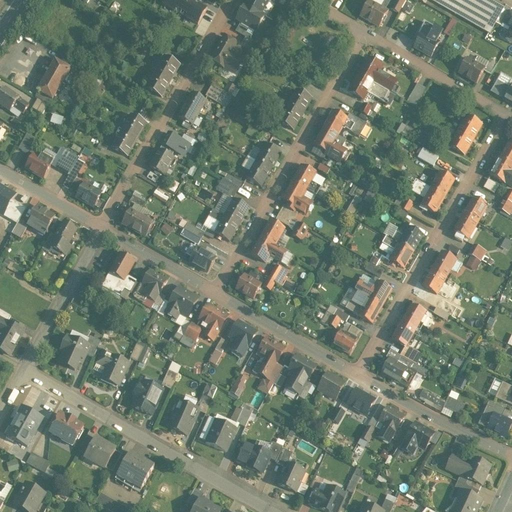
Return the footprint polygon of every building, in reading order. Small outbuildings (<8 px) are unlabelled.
[(207,9),(191,0),(164,0),(162,5),(198,26),(207,9)] [(248,0),(245,6),(259,15),(260,14),(267,0),(248,0)] [(369,0),(360,17),(367,21),(368,21),(378,27),(379,28),(387,13),(379,8),(382,0),(369,0)] [(405,0),(396,0),(391,10),(398,14),(405,0)] [(504,9),(487,0),(429,0),(458,17),(489,34),(495,24),(497,21),(502,13),(503,10),(504,9)] [(259,15),(245,6),(237,20),(256,31),(264,17),(260,14),(259,15)] [(502,13),(497,21),(495,24),(501,27),(504,22),(509,13),(503,10),(502,13)] [(457,23),(452,20),(444,34),(449,37),(457,23)] [(418,33),(421,35),(422,34),(433,41),(435,39),(437,40),(441,33),(425,23),(418,33)] [(249,30),(240,25),(235,32),(245,38),(249,40),(251,36),(247,34),(249,30)] [(433,41),(422,34),(421,35),(413,48),(431,58),(439,44),(433,41)] [(240,47),(224,38),(210,61),(224,69),(233,74),(239,63),(243,65),(249,55),(250,53),(240,47)] [(249,40),(245,38),(240,47),(250,53),(249,55),(254,58),(261,47),(249,40)] [(179,66),(165,58),(156,74),(170,82),(179,66)] [(382,67),(368,59),(358,75),(395,97),(400,89),(395,87),(397,83),(382,75),(381,76),(378,74),(382,67)] [(484,69),(467,59),(458,74),(476,84),(484,71),(485,70),(484,69)] [(489,61),(484,69),(485,70),(484,71),(490,75),(496,65),(489,61)] [(55,62),(37,93),(52,101),(63,82),(67,85),(70,80),(65,78),(70,70),(55,62)] [(170,82),(156,74),(146,90),(161,98),(170,82)] [(395,97),(358,75),(349,92),(363,101),(367,94),(368,93),(370,90),(372,92),(370,95),(384,103),(389,94),(395,97)] [(509,89),(498,82),(497,81),(490,93),(491,93),(492,92),(504,99),(503,100),(511,105),(511,86),(509,89)] [(224,92),(212,85),(205,97),(217,104),(224,92)] [(236,89),(228,85),(224,92),(232,97),(236,89)] [(419,85),(409,103),(416,107),(426,89),(419,85)] [(19,99),(4,89),(3,89),(0,93),(0,106),(10,113),(13,109),(19,100),(19,99)] [(311,101),(296,92),(287,108),(301,117),(311,101)] [(206,102),(192,94),(182,111),(196,119),(206,102)] [(29,106),(19,100),(13,109),(19,113),(23,115),(29,106)] [(47,106),(37,100),(32,109),(42,115),(47,106)] [(364,104),(359,113),(370,119),(373,113),(370,111),(372,108),(364,104)] [(301,117),(287,108),(277,124),(292,133),(301,117)] [(19,113),(13,109),(10,113),(16,117),(19,113)] [(137,119),(146,124),(148,125),(153,117),(142,110),(137,119)] [(196,119),(182,111),(178,119),(192,126),(196,119)] [(347,119),(333,112),(323,128),(338,136),(342,129),(359,138),(366,125),(349,115),(347,119)] [(62,118),(53,115),(51,123),(59,126),(62,118)] [(137,119),(131,116),(122,133),(136,141),(146,124),(137,119)] [(481,125),(467,117),(458,132),(473,141),(481,125)] [(338,136),(323,128),(314,145),(328,153),(333,145),(338,136)] [(182,136),(173,131),(171,136),(180,141),(182,136)] [(473,141),(458,132),(449,148),(464,156),(473,141)] [(136,141),(122,133),(112,149),(127,158),(136,141)] [(27,135),(18,150),(27,155),(35,140),(27,135)] [(169,135),(162,146),(174,152),(181,156),(183,152),(186,153),(190,147),(169,135)] [(511,144),(509,143),(500,160),(511,166),(511,144)] [(280,153),(266,145),(256,162),(271,170),(280,153)] [(343,151),(333,145),(328,153),(339,159),(343,151)] [(174,152),(162,146),(159,151),(171,158),(174,152)] [(79,160),(61,149),(56,157),(51,166),(69,176),(72,171),(79,160)] [(159,151),(149,169),(155,172),(160,175),(164,177),(174,159),(171,158),(159,151)] [(40,159),(34,156),(25,170),(43,180),(51,166),(56,157),(53,161),(43,155),(40,159)] [(79,160),(72,171),(79,175),(85,163),(79,160)] [(511,171),(511,166),(500,160),(490,177),(488,180),(489,180),(490,177),(504,185),(505,184),(511,188),(511,172),(511,171)] [(271,170),(256,162),(246,180),(261,188),(271,170)] [(319,171),(328,174),(329,168),(320,165),(319,171)] [(302,166),(292,183),(306,191),(311,183),(316,175),(302,166)] [(69,176),(63,187),(69,190),(79,175),(72,171),(69,176)] [(454,181),(440,173),(430,190),(444,198),(454,181)] [(244,184),(234,178),(231,184),(241,190),(244,184)] [(489,180),(488,180),(483,189),(494,195),(498,186),(489,180)] [(430,190),(416,181),(410,191),(424,200),(430,190)] [(306,191),(292,183),(286,194),(283,194),(281,197),(282,200),(288,204),(286,207),(295,212),(296,210),(306,216),(311,207),(301,201),(306,191)] [(320,189),(311,183),(306,191),(316,197),(320,189)] [(101,194),(84,185),(76,199),(93,209),(101,194)] [(355,186),(352,195),(361,197),(363,189),(355,186)] [(15,196),(0,187),(0,213),(3,215),(3,216),(12,201),(15,196)] [(154,195),(166,202),(170,195),(158,188),(154,195)] [(444,198),(430,190),(424,200),(420,207),(435,215),(444,198)] [(511,192),(509,191),(503,200),(511,205),(511,203),(511,192)] [(355,196),(346,213),(353,216),(362,199),(355,196)] [(413,204),(399,196),(394,205),(401,209),(408,213),(413,204)] [(147,204),(133,197),(129,204),(142,211),(147,204)] [(487,206),(473,198),(463,215),(478,223),(487,206)] [(249,209),(234,200),(225,217),(239,226),(249,209)] [(511,205),(503,200),(498,209),(509,216),(511,210),(511,205)] [(12,201),(3,216),(3,215),(2,216),(17,225),(18,222),(26,209),(12,201)] [(286,207),(284,206),(280,213),(293,221),(294,221),(298,214),(286,207)] [(54,217),(36,207),(28,222),(35,226),(33,230),(44,236),(54,217)] [(147,220),(130,211),(122,225),(139,235),(140,234),(147,221),(147,220)] [(225,217),(213,211),(208,219),(220,225),(215,235),(229,243),(239,226),(225,217)] [(293,221),(280,213),(275,220),(289,228),(288,229),(289,229),(293,221)] [(478,223),(463,215),(454,232),(457,234),(455,239),(462,243),(464,238),(468,240),(478,223)] [(147,221),(140,234),(145,237),(154,222),(148,218),(147,220),(147,221)] [(220,225),(208,219),(204,227),(207,229),(204,234),(207,230),(215,235),(220,225)] [(270,221),(260,238),(275,246),(284,230),(270,221)] [(294,221),(293,221),(289,229),(294,232),(292,236),(300,240),(302,236),(306,228),(294,221)] [(28,227),(18,222),(17,225),(12,234),(21,239),(28,227)] [(77,230),(63,223),(55,237),(54,239),(55,239),(67,247),(70,241),(77,230)] [(166,223),(160,230),(167,237),(173,230),(166,223)] [(204,234),(187,224),(184,231),(201,240),(209,245),(215,235),(207,230),(204,234)] [(423,236),(408,228),(403,237),(399,244),(399,245),(413,253),(423,236)] [(201,240),(184,231),(180,236),(197,246),(201,240)] [(403,237),(396,233),(392,240),(399,244),(403,237)] [(51,235),(42,250),(48,253),(51,249),(55,239),(54,239),(55,237),(51,235)] [(392,240),(386,237),(382,244),(395,251),(399,245),(399,244),(392,240)] [(275,246),(260,238),(251,255),(265,263),(269,257),(280,264),(286,253),(275,246)] [(67,247),(55,239),(51,249),(66,257),(74,243),(70,241),(67,247)] [(511,243),(511,242),(505,239),(502,246),(508,250),(511,243)] [(413,253),(399,245),(395,251),(394,254),(389,261),(404,269),(413,253)] [(198,249),(192,246),(187,255),(193,259),(198,249)] [(460,251),(451,246),(448,250),(457,255),(460,251)] [(485,253),(474,246),(469,255),(480,261),(485,253)] [(215,259),(198,249),(193,259),(190,264),(207,274),(215,259)] [(456,262),(442,253),(432,270),(446,278),(450,272),(456,262)] [(120,255),(109,274),(124,282),(127,277),(135,263),(120,255)] [(481,262),(491,266),(493,260),(483,256),(481,262)] [(480,262),(471,257),(468,264),(476,269),(480,262)] [(462,265),(456,262),(450,272),(457,274),(462,265)] [(383,272),(369,264),(365,270),(370,273),(374,267),(383,272)] [(286,271),(275,266),(268,279),(275,283),(278,285),(286,271)] [(374,267),(370,273),(380,278),(383,272),(374,267)] [(432,270),(422,287),(436,296),(446,278),(432,270)] [(167,282),(150,272),(142,285),(142,286),(159,296),(160,295),(167,282)] [(258,276),(251,272),(248,277),(244,275),(236,289),(254,299),(262,285),(255,281),(258,276)] [(124,282),(109,274),(103,286),(120,295),(119,296),(120,296),(120,298),(124,290),(121,288),(124,282)] [(137,282),(127,277),(124,282),(121,288),(124,290),(130,294),(137,282)] [(268,279),(263,287),(270,291),(275,283),(268,279)] [(392,291),(377,282),(373,289),(363,284),(363,283),(360,281),(359,283),(360,283),(354,292),(358,294),(382,308),(392,291)] [(159,296),(142,286),(142,285),(139,286),(133,296),(134,299),(143,304),(145,303),(148,300),(154,304),(159,296)] [(198,300),(179,289),(170,304),(168,307),(169,307),(165,313),(173,318),(176,319),(175,318),(179,313),(187,318),(188,318),(198,300)] [(382,308),(358,294),(353,303),(352,304),(362,309),(358,317),(372,325),(382,308)] [(160,295),(159,296),(154,304),(154,305),(160,308),(164,301),(165,298),(160,295)] [(83,305),(74,299),(71,304),(81,310),(83,305)] [(170,304),(164,301),(160,308),(157,314),(163,318),(165,313),(169,307),(168,307),(170,304)] [(362,309),(352,304),(353,303),(350,301),(345,309),(358,317),(362,309)] [(428,311),(413,302),(401,323),(416,332),(428,311)] [(227,317),(209,306),(200,322),(206,325),(203,329),(207,332),(205,337),(213,342),(227,317)] [(449,316),(436,308),(433,314),(446,322),(449,316)] [(11,317),(0,310),(0,319),(6,323),(7,323),(11,317)] [(349,317),(337,310),(333,317),(340,321),(351,327),(352,327),(345,323),(349,317)] [(179,313),(175,318),(176,319),(173,318),(171,322),(181,327),(184,321),(185,321),(187,318),(179,313)] [(326,313),(320,323),(327,327),(328,325),(333,317),(326,313)] [(340,321),(333,317),(328,325),(335,329),(340,321)] [(6,323),(0,319),(0,331),(2,333),(0,335),(0,350),(9,356),(23,332),(7,323),(6,323)] [(181,327),(174,338),(181,342),(184,335),(191,325),(185,321),(184,321),(181,327)] [(257,334),(238,323),(229,339),(248,349),(257,334)] [(416,332),(401,323),(392,340),(406,348),(416,332)] [(202,331),(191,325),(184,335),(196,342),(202,331)] [(347,335),(341,331),(332,346),(350,356),(362,333),(352,327),(351,327),(347,335)] [(69,338),(86,346),(89,340),(72,332),(69,338)] [(196,342),(184,335),(181,342),(180,343),(191,350),(196,342)] [(69,338),(67,337),(61,352),(64,353),(60,361),(70,366),(69,369),(75,372),(78,364),(81,365),(86,355),(93,359),(101,342),(90,338),(89,340),(86,346),(69,338)] [(285,350),(267,339),(258,354),(275,364),(276,365),(285,350)] [(221,340),(215,351),(221,355),(228,344),(221,340)] [(136,345),(130,359),(137,363),(144,349),(136,345)] [(144,349),(137,363),(143,365),(150,350),(144,348),(144,349)] [(215,351),(208,362),(215,366),(221,355),(215,351)] [(401,357),(390,351),(386,358),(389,360),(397,364),(401,357)] [(112,357),(102,353),(97,364),(107,368),(101,380),(102,381),(102,379),(118,386),(117,387),(118,388),(129,364),(112,356),(112,357)] [(267,360),(264,366),(262,366),(258,373),(268,378),(275,364),(258,354),(267,360)] [(316,367),(297,357),(288,372),(293,375),(306,383),(307,383),(316,367)] [(397,364),(389,360),(381,374),(408,390),(417,374),(417,373),(410,369),(407,368),(406,369),(397,364)] [(172,363),(168,371),(177,376),(181,368),(172,363)] [(268,378),(266,381),(273,385),(279,375),(282,368),(276,365),(275,364),(268,378)] [(420,368),(413,364),(410,369),(417,373),(420,368)] [(177,376),(168,371),(163,384),(161,386),(163,387),(171,391),(177,376)] [(238,399),(247,378),(239,374),(229,395),(238,399)] [(345,384),(327,374),(322,382),(318,390),(326,395),(327,395),(336,400),(335,400),(336,401),(345,384)] [(285,378),(279,375),(273,385),(279,388),(285,378)] [(306,383),(293,375),(286,387),(299,395),(306,383)] [(146,376),(144,383),(153,387),(153,388),(162,392),(162,391),(163,387),(161,386),(163,384),(146,376)] [(153,387),(144,383),(132,408),(151,417),(163,391),(162,391),(162,392),(153,388),(153,387)] [(306,383),(299,395),(298,397),(304,400),(312,386),(307,383),(306,383)] [(511,387),(502,383),(495,399),(511,407),(511,405),(511,387)] [(213,399),(217,388),(206,385),(202,396),(213,399)] [(366,397),(356,391),(356,390),(346,406),(365,417),(375,401),(367,396),(366,397)] [(212,400),(203,396),(196,410),(200,412),(199,413),(205,415),(212,400)] [(458,402),(449,398),(444,409),(453,413),(458,402)] [(196,410),(178,402),(178,403),(179,404),(168,429),(187,437),(194,421),(195,422),(199,413),(200,412),(196,410)] [(465,405),(458,402),(453,413),(460,416),(465,405)] [(505,411),(492,405),(488,403),(478,426),(506,438),(511,424),(511,422),(501,418),(505,411)] [(404,418),(387,408),(379,422),(384,426),(395,432),(396,432),(404,418)] [(43,420),(22,409),(6,437),(27,448),(43,420)] [(338,409),(331,421),(337,425),(344,413),(338,409)] [(252,414),(243,410),(236,425),(245,429),(252,414)] [(68,420),(60,415),(50,434),(62,440),(65,440),(73,444),(72,446),(73,447),(84,428),(74,423),(75,422),(69,418),(68,420)] [(372,419),(367,427),(374,431),(379,422),(372,419)] [(236,430),(216,421),(216,422),(217,422),(211,435),(210,435),(206,444),(226,453),(236,430)] [(434,435),(415,424),(403,446),(404,446),(402,448),(413,454),(417,448),(424,452),(434,435)] [(395,432),(384,426),(382,430),(383,434),(381,438),(389,443),(395,432)] [(374,431),(367,427),(360,439),(367,443),(374,431)] [(87,436),(78,451),(86,456),(95,440),(87,436)] [(314,456),(319,448),(299,437),(294,445),(314,456)] [(115,451),(95,439),(95,440),(86,456),(85,458),(105,470),(106,469),(109,463),(115,452),(115,451)] [(283,448),(273,443),(271,447),(256,443),(254,448),(268,454),(266,458),(269,459),(276,462),(282,449),(283,448)] [(397,443),(390,456),(396,459),(402,448),(404,446),(403,446),(397,443)] [(254,449),(245,444),(237,462),(246,466),(245,467),(262,475),(269,459),(266,458),(268,454),(254,448),(254,449)] [(21,455),(10,449),(8,454),(19,460),(21,455)] [(282,449),(276,462),(275,463),(285,468),(287,464),(287,465),(292,454),(282,449)] [(115,452),(109,463),(115,467),(122,455),(115,452)] [(154,467),(130,453),(116,477),(141,491),(154,467)] [(49,465),(31,455),(26,464),(44,474),(49,465)] [(491,467),(472,458),(468,468),(464,467),(458,465),(460,460),(452,456),(446,471),(468,480),(481,486),(482,486),(491,467)] [(17,461),(8,464),(10,473),(19,470),(17,461)] [(308,467),(296,461),(293,467),(305,473),(308,467)] [(115,467),(109,463),(106,469),(112,472),(115,467)] [(287,465),(287,464),(285,468),(277,485),(295,494),(296,493),(300,484),(305,473),(293,467),(287,465)] [(356,469),(353,476),(360,479),(363,473),(356,469)] [(353,476),(346,491),(353,494),(360,479),(353,476)] [(481,486),(468,480),(465,485),(479,492),(481,486)] [(465,485),(457,482),(454,488),(459,490),(476,498),(479,492),(465,485)] [(308,488),(300,484),(296,493),(304,497),(308,488)] [(4,490),(0,496),(0,500),(4,503),(12,488),(7,485),(4,490)] [(26,485),(15,504),(26,510),(28,511),(34,511),(44,495),(26,485)] [(337,511),(345,495),(328,487),(328,488),(325,496),(324,496),(315,492),(309,504),(310,507),(316,509),(319,509),(326,511),(337,511)] [(203,495),(194,489),(187,503),(195,508),(200,500),(201,500),(203,495)] [(476,498),(459,490),(448,511),(476,511),(482,500),(476,498)] [(131,511),(100,494),(96,503),(110,511),(131,511)] [(387,496),(385,501),(394,505),(397,500),(387,496)] [(201,500),(200,500),(195,508),(193,511),(217,511),(211,509),(211,507),(212,507),(212,506),(201,500)] [(390,511),(394,505),(385,501),(381,511),(382,511),(390,511)]
